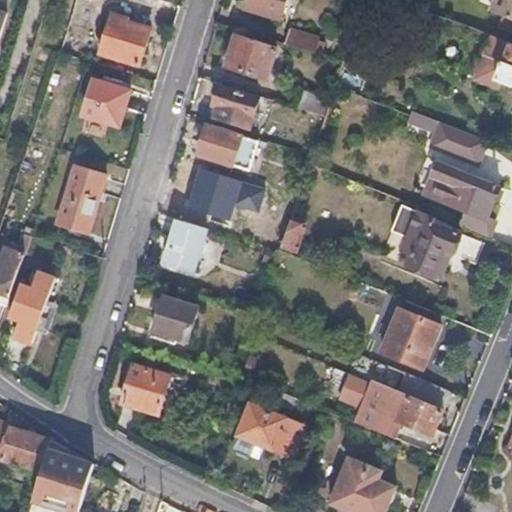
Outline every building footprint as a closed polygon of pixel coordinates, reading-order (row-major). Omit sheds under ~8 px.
[(248,0),(246,9),(281,19),(286,0),(248,0)] [(363,0),(343,60),(372,65),(393,2),(386,0),(363,0)] [(511,0),(494,0),(491,10),(511,18),(511,0)] [(111,13),(98,54),(139,65),(150,29),(125,21),(126,18),(111,13)] [(0,49),(9,18),(0,15),(0,49)] [(317,53),(321,38),(292,30),(288,44),(317,53)] [(244,31),(241,39),(272,48),(274,40),(244,31)] [(511,44),(490,36),(474,79),(500,88),(502,82),(511,85),(511,44)] [(241,39),(235,37),(226,67),(269,81),(269,78),(273,79),(277,69),(273,67),(278,50),(272,48),(241,39)] [(372,65),(343,60),(334,86),(362,95),(372,65)] [(94,80),(83,116),(120,126),(130,90),(94,80)] [(273,108),(275,101),(261,97),(260,99),(220,86),(213,106),(221,109),(217,119),(252,130),(253,124),(258,126),(261,115),(256,114),(259,104),(273,108)] [(318,114),(325,116),(330,101),(301,92),(296,107),(318,114)] [(433,124),(436,116),(413,106),(410,115),(433,124)] [(325,116),(318,114),(311,131),(319,134),(325,116)] [(482,136),(436,116),(433,124),(427,138),(475,157),(482,136)] [(259,141),(208,125),(203,141),(195,138),(192,147),(201,150),(199,155),(250,171),(259,141)] [(309,164),(305,175),(313,178),(315,177),(318,175),(320,168),(309,164)] [(501,188),(439,165),(427,195),(465,211),(459,225),(491,238),(497,222),(488,219),(501,188)] [(57,224),(88,234),(105,177),(74,168),(57,224)] [(387,241),(400,208),(384,202),(371,235),(387,241)] [(446,252),(453,255),(461,235),(434,225),(436,220),(401,206),(400,208),(387,241),(385,246),(413,257),(409,267),(436,278),(446,252)] [(264,247),(280,253),(280,252),(290,220),(291,216),(276,211),(264,247)] [(290,220),(280,252),(291,257),(300,231),(299,225),(297,222),(290,220)] [(208,230),(178,221),(165,263),(194,272),(208,230)] [(0,265),(0,304),(6,306),(24,254),(26,255),(34,232),(25,229),(17,252),(14,250),(16,245),(12,243),(9,249),(6,248),(0,265)] [(72,249),(59,246),(57,251),(70,255),(72,249)] [(446,252),(436,278),(443,281),(453,255),(446,252)] [(13,339),(31,346),(39,326),(44,327),(51,307),(46,305),(56,278),(37,271),(31,288),(21,284),(9,319),(19,323),(13,339)] [(162,299),(153,333),(187,343),(198,308),(162,299)] [(426,361),(439,327),(399,311),(381,354),(417,369),(421,359),(426,361)] [(123,403),(162,415),(173,378),(134,366),(131,377),(126,375),(122,390),(126,392),(123,403)] [(438,410),(446,390),(390,367),(386,378),(401,384),(399,391),(373,382),(357,422),(412,444),(419,427),(435,433),(443,412),(438,410)] [(305,401),(276,390),(272,400),(301,411),(305,401)] [(301,425),(250,405),(239,437),(289,457),(301,425)] [(24,468),(41,474),(50,442),(10,428),(1,460),(15,465),(14,468),(23,471),(24,468)] [(67,451),(50,442),(41,474),(32,502),(63,511),(80,511),(89,483),(65,476),(69,456),(69,455),(69,454),(69,453),(68,453),(68,452),(67,451)] [(384,511),(396,486),(378,479),(382,471),(349,457),(329,503),(348,511),(384,511)]
